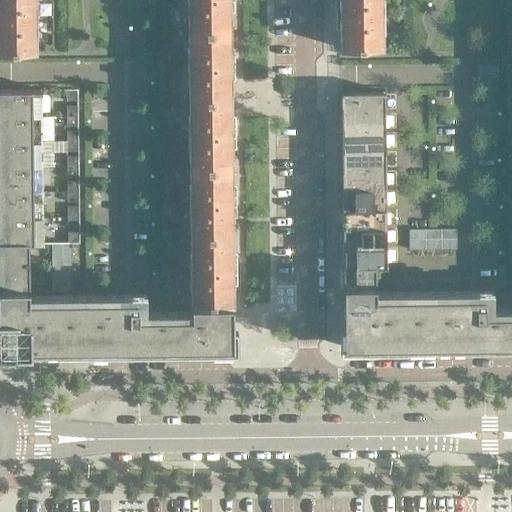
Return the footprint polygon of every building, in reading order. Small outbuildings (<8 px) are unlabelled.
[(0,0),(0,51),(36,51),(36,17),(35,0),(0,0)] [(233,0),(187,0),(188,30),(230,30),(229,0),(233,0)] [(382,47),(382,13),(381,0),(339,0),(340,8),(336,8),(336,13),(340,13),(340,48),(382,47)] [(234,69),(234,64),(230,64),(230,30),(188,30),(189,98),(230,98),(230,69),(234,69)] [(498,63),(475,64),(475,78),(498,78),(498,63)] [(79,243),(78,89),(0,89),(0,221),(0,230),(0,229),(0,350),(121,349),(121,348),(146,348),(233,347),(233,328),(233,306),(233,304),(191,304),(191,306),(191,316),(139,317),(138,299),(28,300),(28,290),(43,290),(43,282),(29,282),(29,243),(79,243)] [(341,111),(385,111),(384,91),(370,91),(356,92),(341,92),(341,111)] [(235,137),(235,132),(231,132),(230,98),(189,98),(189,167),(231,166),(231,137),(235,137)] [(385,130),(385,111),(341,111),(341,131),(385,130)] [(385,150),(385,130),(341,131),(341,150),(385,150)] [(385,169),(385,150),(341,150),(341,170),(385,169)] [(235,205),(235,201),(232,201),(231,166),(189,167),(190,235),(232,235),(232,205),(235,205)] [(385,169),(341,170),(342,189),(385,189),(385,169)] [(386,208),(385,189),(342,189),(342,208),(386,208)] [(386,227),(386,208),(342,208),(342,228),(386,227)] [(386,247),(386,227),(342,228),(342,230),(342,247),(386,247)] [(456,248),(456,228),(454,228),(436,228),(428,228),(410,229),(408,229),(409,249),(456,248)] [(236,273),(236,269),(232,269),(232,235),(190,235),(191,304),(233,304),(232,273),(236,273)] [(72,291),(71,243),(51,243),(52,291),(72,291)] [(343,267),(375,266),(375,267),(386,267),(386,247),(342,247),(343,267)] [(343,297),(371,296),(374,296),(374,286),(375,286),(375,267),(375,266),(343,267),(343,288),(343,297)] [(511,312),(485,313),(485,295),(456,295),(428,296),(400,296),(374,296),(371,296),(343,297),(343,326),(339,327),(339,350),(373,350),(467,349),(511,348),(511,312)]
